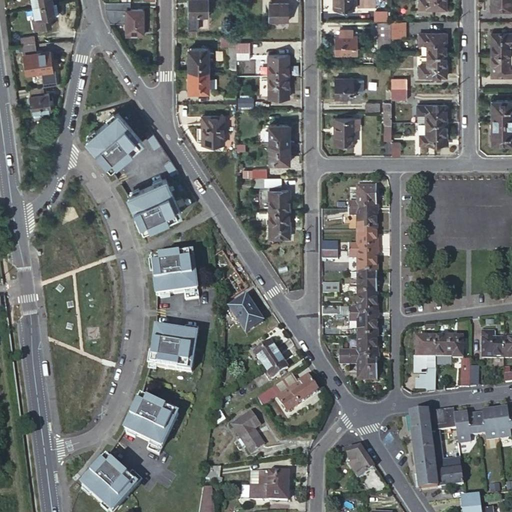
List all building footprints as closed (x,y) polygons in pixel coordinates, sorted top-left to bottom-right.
[(209,14),(208,0),(188,0),(189,14),(209,14)] [(289,20),(289,0),(269,0),(269,20),(289,20)] [(446,10),(445,0),(419,0),(420,10),(446,10)] [(106,1),(106,9),(120,9),(126,9),(131,9),(131,1),(122,1),(106,1)] [(56,16),(53,3),(34,6),(36,20),(39,19),(41,29),(51,27),(50,17),(56,16)] [(144,9),(131,9),(126,9),(126,35),(144,35),(144,9)] [(403,20),(391,20),(391,38),(403,38),(403,20)] [(389,37),(389,21),(377,21),(377,37),(389,37)] [(358,52),(358,34),(352,34),(352,29),(339,29),(339,34),(335,34),(335,52),(358,52)] [(511,31),(491,32),(491,53),(511,53),(511,31)] [(427,54),(446,54),(445,32),(419,32),(419,43),(427,44),(427,54)] [(23,43),(37,42),(36,34),(22,36),(23,43)] [(227,68),(236,68),(236,59),(235,51),(235,41),(235,35),(219,35),(219,43),(227,43),(227,68)] [(248,50),(248,41),(235,41),(235,51),(248,50)] [(37,48),(37,42),(23,43),(27,72),(46,69),(47,75),(60,74),(59,67),(56,68),(54,51),(51,52),(51,49),(43,50),(38,51),(37,48)] [(189,47),(189,69),(209,69),(209,47),(189,47)] [(269,75),(289,75),(289,60),(285,60),(285,53),(268,53),(269,75)] [(511,53),(491,53),(491,75),(511,75),(511,53)] [(446,77),(446,54),(427,54),(427,66),(419,66),(419,78),(446,77)] [(209,69),(189,69),(189,90),(209,90),(209,69)] [(289,89),(289,75),(269,75),(269,97),(286,96),(286,89),(289,89)] [(354,97),(354,77),(335,78),(335,97),(354,97)] [(407,78),(391,78),(391,88),(407,88),(407,78)] [(47,92),(46,85),(30,87),(31,94),(47,92)] [(407,88),(391,88),(391,98),(407,98),(407,88)] [(47,92),(31,94),(30,94),(27,96),(28,99),(31,101),(32,110),(33,110),(42,109),(52,107),(49,91),(47,92)] [(224,103),(236,103),(236,94),(224,94),(224,103)] [(253,105),(253,97),(237,97),(238,105),(253,105)] [(511,99),(491,100),(491,121),(511,120),(511,99)] [(365,102),(365,111),(378,110),(378,102),(365,102)] [(426,121),(446,121),(446,104),(417,104),(416,110),(417,110),(426,110),(426,121)] [(417,110),(417,121),(426,121),(426,110),(417,110)] [(111,166),(133,148),(143,140),(118,111),(101,126),(87,137),(111,166)] [(224,141),(224,114),(203,114),(203,141),(224,141)] [(354,123),(354,117),(335,117),(335,143),(354,143),(354,123)] [(511,120),(491,121),(491,143),(511,142),(511,120)] [(446,140),(446,121),(426,121),(426,135),(420,135),(420,143),(439,143),(439,139),(446,140)] [(269,123),(269,142),(290,142),(289,129),(286,129),(286,123),(269,123)] [(153,132),(146,136),(154,147),(161,143),(153,132)] [(392,141),(392,155),(400,155),(400,141),(392,141)] [(290,161),(290,142),(269,142),(270,161),(290,161)] [(178,169),(170,158),(164,163),(171,174),(178,169)] [(253,169),(253,177),(266,177),(266,169),(253,169)] [(166,177),(128,193),(144,228),(181,211),(166,177)] [(270,210),(290,210),(290,195),(290,187),(285,187),(269,187),(270,210)] [(348,202),(348,209),(376,209),(376,188),(357,188),(357,202),(348,202)] [(376,209),(348,209),(348,215),(357,215),(357,225),(357,230),(377,230),(376,209)] [(270,210),(257,210),(257,219),(270,219),(270,210)] [(290,237),(290,210),(270,210),(270,219),(270,237),(290,237)] [(357,215),(348,215),(342,216),(342,225),(357,225),(357,215)] [(377,230),(357,230),(357,245),(357,251),(377,251),(377,230)] [(321,251),(337,251),(337,243),(321,243),(321,251)] [(337,260),(337,251),(321,251),(321,260),(337,260)] [(357,273),(377,273),(377,251),(357,251),(348,251),(348,258),(357,258),(357,273)] [(163,258),(152,259),(157,296),(170,295),(185,293),(186,300),(200,298),(198,290),(194,253),(163,258)] [(241,279),(230,263),(217,271),(228,287),(241,279)] [(377,294),(377,273),(357,273),(357,280),(357,294),(377,294)] [(339,284),(322,284),(322,294),(339,294),(339,284)] [(348,309),(348,315),(377,315),(377,294),(357,294),(357,309),(348,309)] [(263,322),(246,297),(229,308),(246,334),(263,322)] [(322,315),(340,315),(340,307),(322,307),(322,315)] [(340,315),(348,315),(348,309),(348,307),(340,307),(340,315)] [(377,315),(348,315),(348,321),(357,322),(357,336),(377,336),(377,315)] [(192,372),(199,327),(186,326),(185,333),(157,329),(151,366),(192,372)] [(481,358),(503,358),(503,339),(493,339),(493,332),(482,332),(481,358)] [(377,358),(377,336),(357,336),(358,344),(342,344),(342,352),(337,352),(337,358),(338,358),(377,358)] [(434,369),(435,357),(435,338),(416,338),(416,360),(416,368),(425,368),(434,369)] [(435,338),(435,357),(453,357),(453,358),(461,358),(462,358),(462,338),(435,338)] [(511,338),(503,339),(503,358),(511,357),(511,338)] [(288,369),(270,342),(254,353),(272,379),(288,369)] [(377,380),(377,358),(338,358),(338,364),(358,364),(358,380),(377,380)] [(469,387),(469,358),(462,358),(461,358),(461,387),(469,387)] [(434,391),(434,369),(425,368),(426,390),(434,391)] [(306,373),(294,381),(296,384),(309,376),(306,373)] [(291,376),(271,389),(277,396),(287,412),(319,391),(309,376),(296,384),(294,381),(291,376)] [(271,389),(257,398),(262,406),(277,396),(271,389)] [(179,414),(141,396),(125,431),(150,443),(147,449),(160,454),(179,414)] [(454,416),(453,409),(430,412),(431,420),(429,420),(428,413),(409,415),(419,490),(440,488),(441,491),(448,490),(448,487),(463,485),(459,459),(442,461),(439,438),(456,436),(454,416)] [(506,409),(494,411),(498,439),(510,437),(509,431),(511,430),(511,412),(507,413),(506,410),(506,409)] [(485,440),(498,439),(494,411),(486,412),(482,412),(482,413),(482,416),(475,417),(477,435),(485,434),(485,440)] [(260,426),(251,412),(232,425),(250,455),(264,446),(257,434),(255,435),(253,431),(260,426)] [(466,414),(454,416),(456,436),(457,444),(470,442),(469,436),(477,435),(475,417),(467,418),(467,415),(466,414)] [(360,447),(347,448),(347,455),(362,476),(374,468),(360,447)] [(128,477),(107,458),(81,486),(112,511),(113,511),(143,479),(133,471),(128,477)] [(202,487),(203,487),(211,486),(213,475),(220,476),(221,466),(205,468),(202,487)] [(372,492),(388,490),(374,468),(362,476),(372,492)] [(251,471),(250,485),(288,487),(289,473),(251,471)] [(288,487),(250,485),(250,498),(288,501),(288,487)] [(203,487),(199,511),(213,511),(211,486),(203,487)] [(462,511),(493,511),(493,507),(480,509),(479,496),(461,498),(462,511)] [(392,508),(392,498),(379,497),(379,507),(392,508)]
